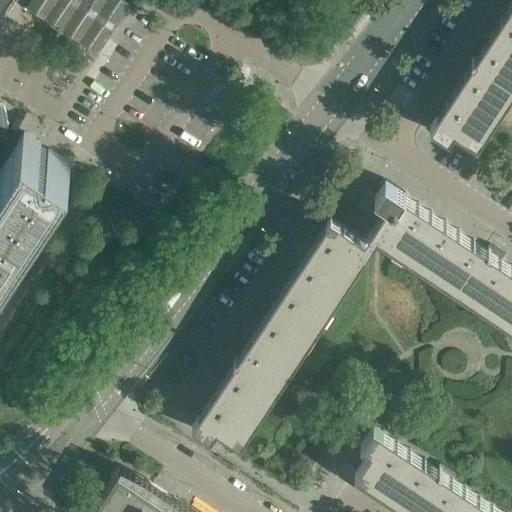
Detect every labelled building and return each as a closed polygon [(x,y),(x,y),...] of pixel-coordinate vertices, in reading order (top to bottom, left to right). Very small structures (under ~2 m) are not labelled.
[(1,133),(8,123),(5,104),(0,101),(0,5),(3,0),(0,0),(0,268),(12,251),(24,259),(32,246),(20,238),(70,162),(24,132),(17,143),(1,133)] [(98,53),(131,4),(125,0),(30,0),(26,6),(98,53)] [(478,143),(511,91),(511,12),(489,48),(479,41),(469,57),(478,64),(443,118),(437,114),(430,124),(449,137),(455,127),(478,143)] [(511,271),(499,263),(505,253),(490,243),(483,252),(402,198),(406,192),(386,179),(375,194),(370,190),(361,204),(385,221),(377,233),(511,323),(511,271)] [(241,441),(369,247),(333,223),(251,347),(241,340),(231,356),(241,362),(205,416),(199,412),(192,423),(211,435),(217,426),(241,441)] [(495,511),(450,482),(456,472),(441,462),(434,471),(380,436),(384,430),(374,423),(361,442),(370,448),(355,471),(356,472),(356,471),(418,511),(495,511)] [(198,511),(143,476),(121,465),(93,508),(99,511),(198,511)]
